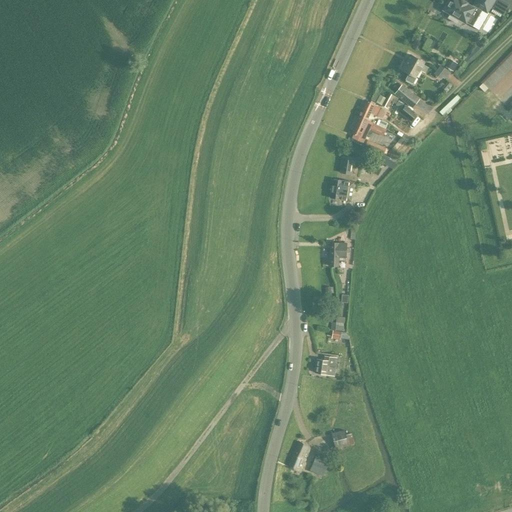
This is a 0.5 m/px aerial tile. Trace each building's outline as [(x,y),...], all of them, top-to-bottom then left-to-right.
[(461,0),(448,0),(443,9),(450,13),(448,18),(457,23),(459,18),(467,23),(473,26),(482,11),(487,14),(488,12),(490,8),(493,9),(502,15),(503,15),(509,5),(500,0),(475,0),(472,5),(474,7),(461,0)] [(402,70),(409,74),(406,80),(413,83),(420,71),(425,73),(428,68),(423,65),(424,63),(410,55),(402,70)] [(448,68),(453,71),(457,64),(452,61),(448,68)] [(441,65),(438,69),(442,73),(440,76),(445,79),(450,73),(441,65)] [(413,107),(419,100),(402,86),(396,93),(413,107)] [(395,104),(398,98),(388,93),(386,98),(382,105),(387,108),(391,101),(395,104)] [(382,105),(386,98),(380,95),(376,102),(382,105)] [(439,112),(444,117),(452,110),(451,109),(459,102),(458,100),(460,98),(457,95),(439,112)] [(398,100),(395,105),(401,109),(404,104),(398,100)] [(366,102),(359,116),(367,120),(370,113),(376,116),(380,108),(366,102)] [(411,121),(417,114),(406,105),(400,112),(411,121)] [(373,123),(367,120),(359,116),(352,132),(354,133),(352,139),(363,143),(365,139),(366,138),(369,130),(373,123)] [(378,120),(376,124),(385,128),(388,123),(380,120),(378,120)] [(373,123),(369,130),(383,136),(386,129),(385,128),(376,124),(373,123)] [(368,140),(365,146),(383,154),(386,148),(368,140)] [(382,155),(379,160),(389,165),(391,160),(382,155)] [(354,158),(342,156),(340,173),(352,175),(354,158)] [(350,202),(353,183),(333,180),(330,199),(350,202)] [(330,243),(329,257),(329,266),(346,266),(347,243),(330,243)] [(315,372),(334,375),(336,358),(324,356),(323,360),(317,359),(315,372)] [(336,449),(348,446),(355,443),(351,432),(345,434),(344,430),(332,433),(336,449)] [(300,472),(309,449),(308,446),(298,441),(288,466),(300,472)] [(323,476),(329,462),(316,456),(310,471),(323,476)]
